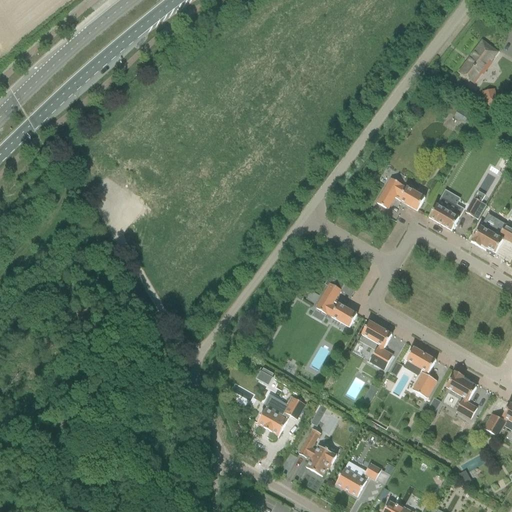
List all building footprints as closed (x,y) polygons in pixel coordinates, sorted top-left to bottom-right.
[(458,73),(466,79),(473,85),(481,74),(483,74),(489,67),(488,65),(497,54),(482,42),(458,73)] [(500,98),(493,110),(505,117),(511,105),(500,98)] [(468,115),(464,123),(469,126),(470,126),(474,119),(473,118),(468,115)] [(484,115),(475,131),(482,135),(492,120),(484,115)] [(417,213),(425,200),(406,189),(406,190),(401,187),(401,186),(391,180),(377,205),(387,211),(396,195),(401,198),(399,202),(417,213)] [(436,206),(429,219),(451,232),(462,215),(464,210),(441,197),(436,206)] [(465,214),(472,218),(481,203),(474,199),(465,214)] [(471,244),(479,249),(481,246),(495,255),(503,242),(502,241),(503,240),(511,244),(511,229),(505,225),(499,237),(498,239),(480,228),(471,244)] [(349,329),(357,316),(333,303),(340,291),(330,285),(316,309),(326,316),(327,315),(331,317),(331,318),(349,329)] [(310,292),(306,300),(314,305),(318,297),(310,292)] [(384,371),(393,357),(383,351),(384,349),(392,337),(369,323),(361,336),(380,347),(378,349),(378,348),(369,363),(384,371)] [(436,362),(413,349),(406,362),(424,373),(423,374),(422,374),(412,391),(427,400),(437,383),(426,377),(428,375),(436,362)] [(470,421),(477,409),(467,404),(468,402),(469,402),(476,389),(462,381),(463,378),(455,373),(446,389),(464,400),(463,401),(462,401),(456,412),(470,421)] [(371,387),(367,395),(373,399),(378,391),(371,387)] [(256,425),(255,426),(257,427),(257,426),(278,438),(277,439),(278,439),(290,418),(297,421),(305,406),(292,399),(287,408),(269,398),(263,409),(265,410),(262,416),(261,416),(259,419),(260,419),(256,426),(256,425)] [(430,409),(437,412),(441,402),(434,399),(430,409)] [(511,406),(510,405),(502,418),(503,419),(501,421),(492,416),(483,430),(497,438),(506,424),(505,423),(507,421),(511,423),(511,406)] [(321,406),(318,412),(324,415),(327,410),(321,406)] [(327,470),(327,469),(326,468),(328,464),(331,466),(332,466),(336,458),(327,452),(328,451),(325,450),(324,451),(318,447),(316,452),(311,450),(320,435),(313,431),(299,455),(306,459),(307,457),(311,459),(306,469),(322,478),(327,470)] [(405,455),(402,460),(409,463),(412,459),(409,457),(405,455)] [(357,498),(366,482),(369,478),(375,482),(381,472),(370,466),(365,475),(363,474),(360,479),(344,470),(340,477),(340,476),(338,480),(338,481),(335,486),(357,498)] [(388,466),(384,473),(390,476),(394,469),(388,466)] [(409,511),(403,509),(402,511),(397,508),(398,507),(396,506),(396,507),(389,503),(384,511),(409,511)]
